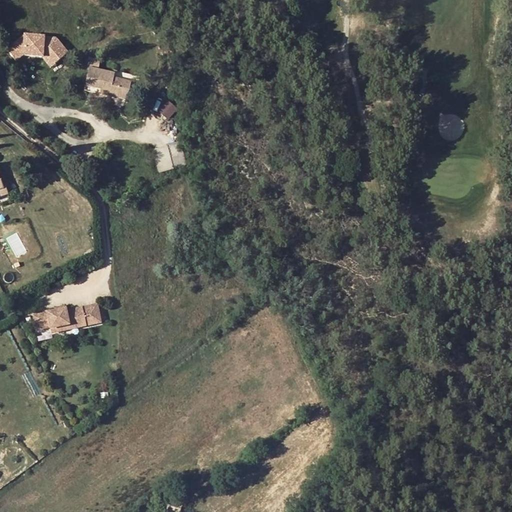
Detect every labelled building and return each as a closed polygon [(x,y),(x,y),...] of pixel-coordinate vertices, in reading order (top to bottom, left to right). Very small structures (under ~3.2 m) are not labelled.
[(63,63),(65,40),(14,34),(12,57),(63,63)] [(98,66),(100,57),(92,55),(84,87),(99,90),(109,92),(108,97),(126,101),(130,82),(113,78),(114,73),(98,69),(98,66)] [(159,109),(166,120),(179,112),(172,101),(159,109)] [(170,161),(162,163),(164,170),(186,164),(180,145),(167,148),(170,161)] [(65,313),(65,310),(55,313),(34,320),(38,332),(52,327),(55,332),(69,328),(70,330),(101,320),(97,304),(65,313)] [(165,511),(180,511),(184,502),(171,497),(165,511)]
